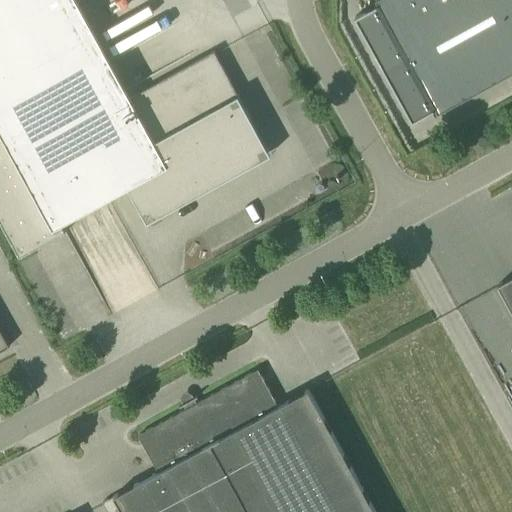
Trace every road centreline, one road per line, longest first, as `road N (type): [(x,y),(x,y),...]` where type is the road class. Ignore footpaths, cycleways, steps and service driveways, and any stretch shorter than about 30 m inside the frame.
road 1 (unclassified): [(0,437),(408,214)]
road 2 (unclassified): [(408,214),(307,27),(303,0)]
road 3 (unknown): [(64,402),(0,290)]
